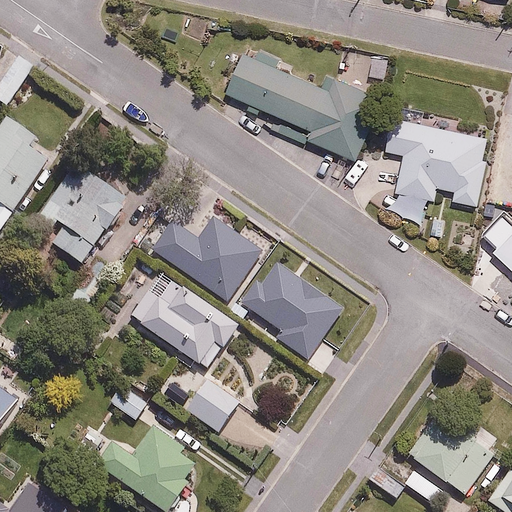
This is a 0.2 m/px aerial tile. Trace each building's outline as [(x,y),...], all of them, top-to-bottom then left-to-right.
[(306,142),(355,161),(379,98),(245,47),(226,97),(311,129),(306,142)] [(31,66),(11,54),(0,72),(0,97),(9,103),(31,66)] [(486,135),(400,117),(393,150),(403,153),(400,167),(370,197),(417,222),(429,199),(435,200),(438,185),(457,189),(454,201),(480,207),(490,160),(481,158),(486,135)] [(0,237),(52,166),(1,129),(0,131),(0,237)] [(44,213),(59,223),(47,241),(82,264),(120,207),(93,189),(91,193),(68,178),(44,213)] [(173,222),(153,252),(230,304),(265,254),(210,216),(195,237),(173,222)] [(511,230),(491,251),(511,271),(511,230)] [(92,257),(60,299),(72,308),(78,299),(86,305),(111,272),(92,257)] [(270,343),(307,368),(345,313),(274,264),(243,308),(278,332),(270,343)] [(205,371),(236,324),(151,267),(120,314),(205,371)] [(199,382),(178,367),(157,397),(178,412),(199,382)] [(115,375),(100,399),(134,422),(150,398),(115,375)] [(0,420),(19,395),(0,380),(0,420)] [(450,407),(413,457),(463,494),(492,456),(485,451),(494,439),(450,407)] [(110,442),(96,461),(163,511),(165,511),(186,484),(184,483),(195,468),(177,454),(179,451),(149,428),(128,455),(110,442)] [(380,468),(372,477),(397,499),(405,490),(380,468)] [(511,511),(511,470),(510,470),(492,503),(508,511),(511,511)] [(443,492),(413,472),(404,486),(433,507),(443,492)]
